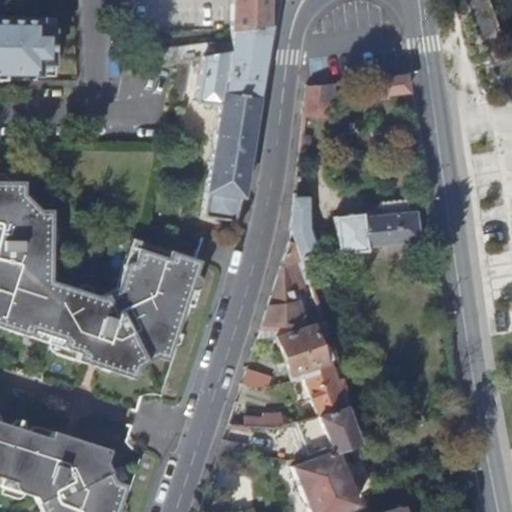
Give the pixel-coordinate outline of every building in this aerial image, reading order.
[(0,0),(0,73),(34,74),(35,63),(47,64),(48,28),(36,28),(36,17),(0,16),(0,0)] [(265,25),(265,0),(230,0),(230,14),(230,29),(265,25)] [(268,25),(265,25),(230,29),(231,51),(223,53),(228,55),(222,94),(256,99),(268,25)] [(179,64),(201,58),(211,56),(209,45),(126,62),(126,73),(179,64)] [(241,197),(256,99),(222,94),(228,55),(223,53),(211,56),(201,58),(192,103),(219,105),(200,216),(232,222),(238,197),(241,197)] [(404,74),(370,78),(372,95),(407,92),(404,74)] [(305,85),(303,106),(302,117),(312,118),(327,119),(330,82),(305,85)] [(9,181),(0,180),(0,327),(27,336),(32,331),(42,334),(41,342),(55,345),(53,353),(82,363),(98,368),(119,374),(170,347),(188,290),(193,290),(197,288),(199,285),(199,281),(196,278),(191,274),(196,259),(131,238),(114,287),(100,296),(91,295),(91,289),(89,286),(85,284),(81,284),(78,290),(46,279),(47,220),(9,181)] [(289,230),(290,233),(307,282),(321,283),(306,231),(304,199),(292,198),(289,230)] [(364,247),(415,241),(411,213),(407,213),(405,202),(401,200),(379,203),(375,207),(376,217),(360,219),(359,215),(332,219),(337,255),(364,251),(364,247)] [(282,260),(258,330),(272,330),(275,337),(321,323),(315,306),(297,312),(292,296),(304,291),(287,243),(282,260)] [(321,323),(275,337),(274,337),(289,381),(301,378),(298,370),(327,361),(323,347),(317,349),(314,339),(325,335),(321,323)] [(330,368),(327,361),(298,370),(301,378),(315,415),(343,407),(330,368)] [(246,369),(241,384),(256,389),(266,387),(267,377),(246,369)] [(343,407),(315,415),(293,422),(306,454),(308,460),(333,450),(334,453),(356,445),(355,440),(343,407)] [(274,427),(281,425),(280,413),(262,414),(263,427),(274,427)] [(0,488),(7,491),(7,497),(10,500),(13,502),(18,501),(21,500),(22,497),(33,499),(34,504),(40,501),(44,510),(41,511),(116,511),(121,499),(94,447),(45,430),(41,431),(38,433),(36,436),(0,423),(0,488)] [(333,450),(308,460),(290,467),(308,511),(336,511),(355,504),(334,453),(333,450)] [(399,506),(382,511),(414,511),(409,499),(398,504),(399,506)]
